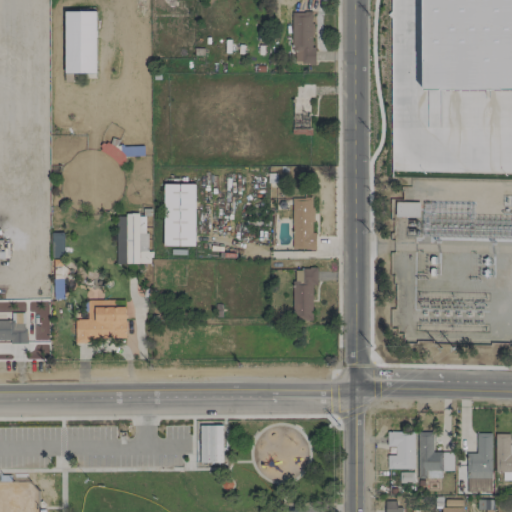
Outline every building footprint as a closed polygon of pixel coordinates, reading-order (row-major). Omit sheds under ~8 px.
[(511,0),(422,0),(423,87),(511,86),(511,0)] [(64,73),(95,73),(95,11),(63,11),(64,73)] [(314,64),(314,47),(311,47),(311,12),(292,12),(291,64),(314,64)] [(194,184),(162,184),(163,245),(194,245),(194,184)] [(314,249),(314,233),(311,233),(312,198),(292,197),(291,249),(314,249)] [(418,202),(395,201),(394,216),(418,217),(418,202)] [(146,263),(147,215),(115,215),(115,263),(146,263)] [(311,321),(311,285),(316,285),(316,269),(292,268),(292,320),(311,321)] [(125,338),(124,306),(113,307),(113,300),(86,300),(87,319),(74,320),(75,343),(90,343),(89,339),(125,338)] [(0,320),(0,340),(10,340),(10,344),(25,343),(24,312),(10,312),(10,320),(0,320)] [(221,463),(221,425),(198,425),(198,463),(221,463)] [(452,452),(431,452),(432,432),(416,431),(415,478),(440,478),(440,470),(452,471),(452,452)] [(413,469),(412,432),(386,432),(386,447),(394,447),(394,455),(386,455),(386,469),(413,469)] [(490,433),(475,433),(475,453),(465,453),(466,492),(490,492),(490,433)] [(509,433),(493,434),(494,472),(511,471),(511,444),(509,445),(509,433)] [(411,472),(399,472),(399,481),(411,481),(411,472)]
